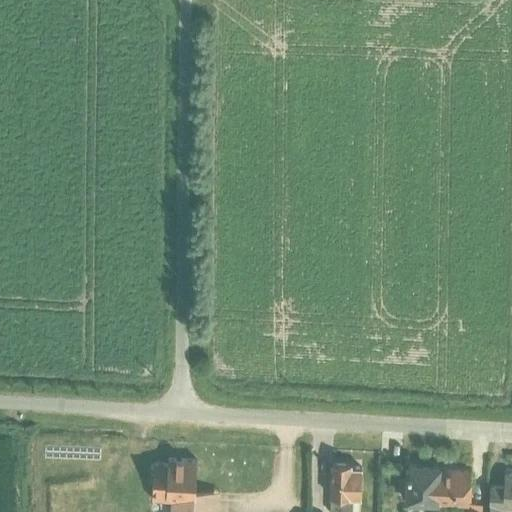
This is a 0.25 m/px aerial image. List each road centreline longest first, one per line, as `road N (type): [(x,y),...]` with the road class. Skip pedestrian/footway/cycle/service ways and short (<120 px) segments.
road 1 (unclassified): [(180,413),(185,0)]
road 2 (unclassified): [(180,413),(511,430)]
road 3 (unclassified): [(0,402),(180,413)]
